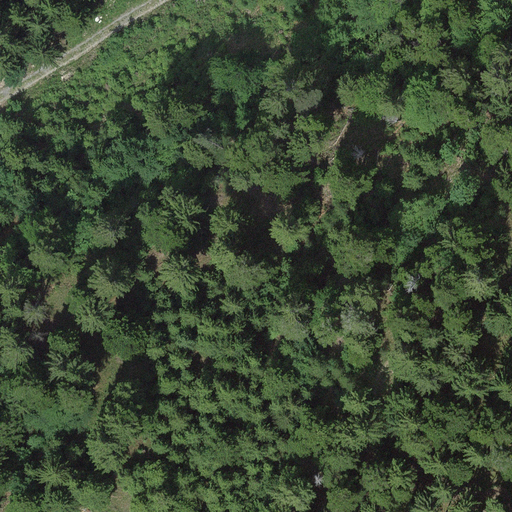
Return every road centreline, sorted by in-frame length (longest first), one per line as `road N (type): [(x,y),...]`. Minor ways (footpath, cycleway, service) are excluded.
road 1 (track): [(511,273),(378,374),(370,453),(347,511)]
road 2 (track): [(0,90),(151,0)]
